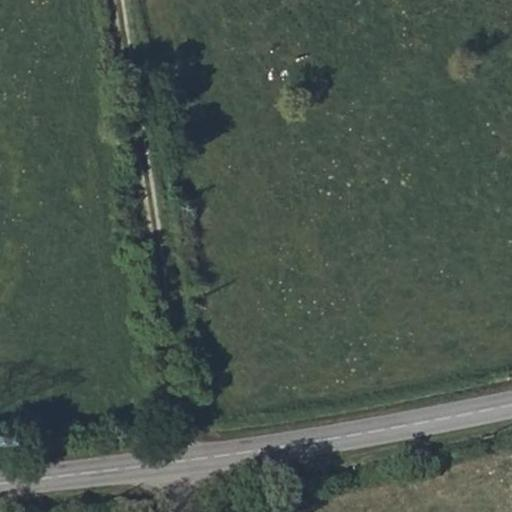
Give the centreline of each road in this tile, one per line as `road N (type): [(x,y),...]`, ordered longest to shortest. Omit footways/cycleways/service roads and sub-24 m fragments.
road 1 (track): [(120,0),(190,457),(206,511)]
road 2 (tertiary): [(0,480),(239,451),(511,402)]
